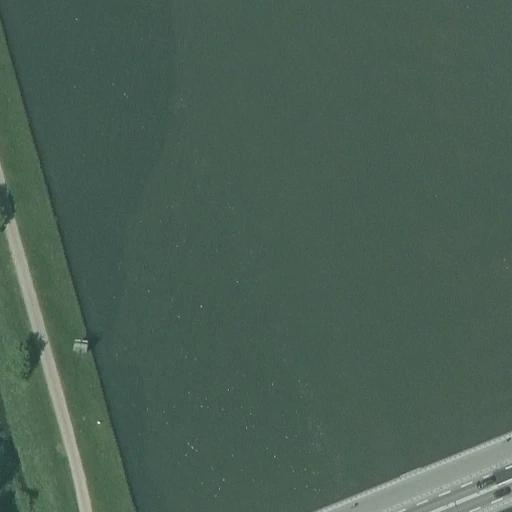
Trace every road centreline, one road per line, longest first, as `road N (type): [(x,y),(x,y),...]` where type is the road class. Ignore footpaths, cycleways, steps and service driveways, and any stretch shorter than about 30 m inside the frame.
road 1 (unclassified): [(0,195),(86,511)]
road 2 (unclassified): [(353,511),(511,448)]
